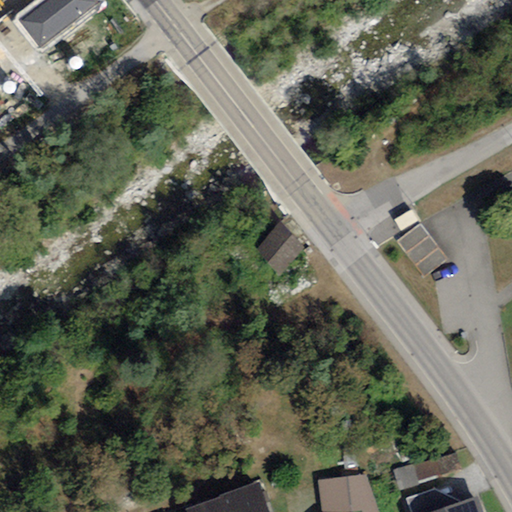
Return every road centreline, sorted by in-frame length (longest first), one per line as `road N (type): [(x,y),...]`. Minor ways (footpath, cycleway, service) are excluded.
road 1 (secondary): [(511,482),(448,385),(164,17)]
road 2 (residential): [(164,17),(0,153)]
road 3 (track): [(511,126),(330,232)]
